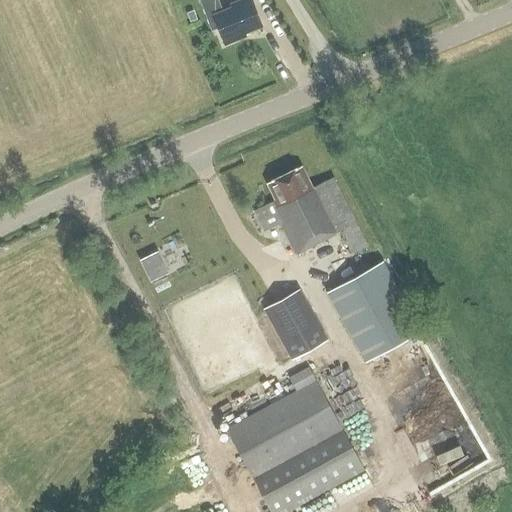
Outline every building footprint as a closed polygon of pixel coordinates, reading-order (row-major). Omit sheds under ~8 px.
[(211,30),(218,27),(224,43),(238,37),(237,36),(261,27),(251,0),(243,0),(230,5),(231,9),(223,12),(218,0),(204,0),(200,2),(211,30)] [(351,254),(369,245),(333,176),(312,187),(301,167),(267,184),(274,201),(272,202),(254,211),(263,230),(282,222),(296,251),(336,231),(340,231),(351,254)] [(184,232),(163,244),(169,255),(176,251),(180,257),(194,250),(184,232)] [(154,280),(175,270),(165,247),(144,256),(154,280)] [(326,293),(364,362),(422,329),(383,260),(326,293)] [(299,290),(264,309),(291,358),(326,339),(299,290)] [(308,367),(287,378),(294,391),(225,429),(270,511),(287,511),(364,470),(315,380),(308,367)]
